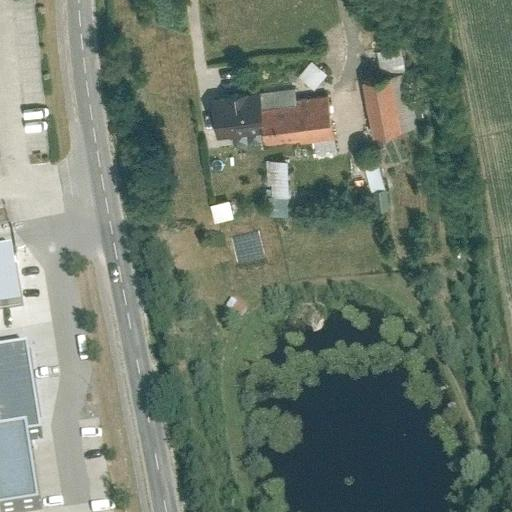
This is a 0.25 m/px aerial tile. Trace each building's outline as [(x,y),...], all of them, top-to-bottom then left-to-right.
[(389,70),(412,68),(410,44),(388,46),(389,70)] [(322,85),(334,70),(318,57),(305,72),(322,85)] [(391,73),(366,77),(375,130),(400,125),(391,73)] [(220,133),(265,126),(262,105),(260,90),(215,97),(220,133)] [(333,131),(329,96),(262,105),(265,126),(267,140),(333,131)] [(275,181),(276,212),(298,211),(295,156),(271,157),(272,181),(275,181)] [(384,186),(374,188),(377,207),(387,206),(384,186)] [(217,201),(221,218),(239,213),(235,197),(217,201)] [(13,251),(0,252),(0,306),(22,303),(13,251)] [(0,511),(0,510),(34,506),(23,433),(0,436),(0,511)]
